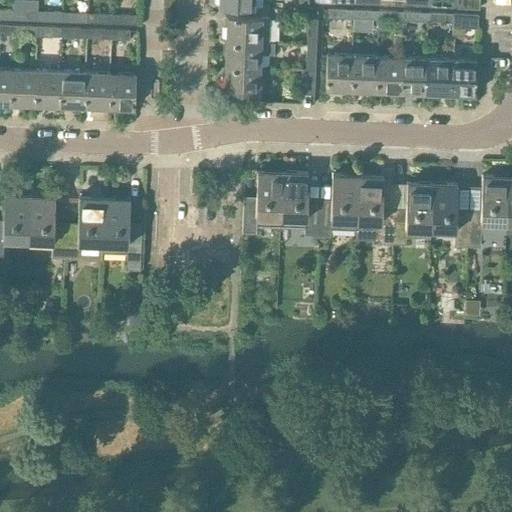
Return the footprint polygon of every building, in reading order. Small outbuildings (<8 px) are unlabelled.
[(347,18),(347,8),(328,8),(328,17),(347,18)] [(0,18),(12,19),(13,9),(0,9),(0,18)] [(372,19),(372,9),(354,9),(353,18),(372,19)] [(396,19),(397,10),(379,9),(379,19),(396,19)] [(37,20),(37,10),(20,10),(19,19),(37,20)] [(421,20),(421,11),(403,10),(403,20),(421,20)] [(62,21),(63,11),(44,11),(44,20),(62,21)] [(446,21),(446,12),(428,11),(428,21),(446,21)] [(87,22),(87,12),(69,12),(69,21),(87,22)] [(112,23),(112,13),(94,12),(94,22),(112,23)] [(478,28),(478,13),(453,12),(452,27),(478,28)] [(137,14),(119,13),(118,23),(137,24),(137,14)] [(227,39),(261,41),(261,16),(228,14),(227,39)] [(307,18),(306,36),(316,36),(317,18),(307,18)] [(30,35),(30,25),(12,25),(12,35),(30,35)] [(55,36),(55,26),(37,26),(37,36),(55,36)] [(80,37),(80,27),(62,27),(62,37),(80,37)] [(104,38),(105,28),(87,27),(86,38),(104,38)] [(465,27),(464,37),(477,37),(477,28),(465,27)] [(129,39),(130,29),(111,28),(111,38),(129,39)] [(227,39),(226,64),(260,66),(260,53),(273,53),(274,41),(261,41),(227,39)] [(315,61),(316,43),(306,43),(306,61),(315,61)] [(351,87),(352,53),(327,52),(326,86),(351,87)] [(377,54),(352,53),(351,87),(376,88),(377,54)] [(402,55),(377,54),(376,88),(400,89),(402,55)] [(427,56),(402,55),(400,89),(425,90),(427,56)] [(451,57),(427,56),(425,90),(450,91),(451,57)] [(475,92),(477,58),(451,57),(450,91),(450,95),(460,95),(460,91),(475,92)] [(260,66),(226,64),(225,90),(259,91),(260,66)] [(11,67),(0,66),(0,101),(10,102),(11,67)] [(10,102),(34,103),(36,68),(11,67),(10,102)] [(314,93),(315,68),(302,67),(301,93),(314,93)] [(61,69),(36,68),(34,103),(59,104),(61,69)] [(85,70),(61,69),(59,104),(84,105),(85,70)] [(110,71),(85,70),(84,105),(109,106),(110,71)] [(135,72),(110,71),(109,106),(134,107),(135,72)] [(243,194),(241,231),(256,232),(256,225),(281,226),(282,170),(257,169),(256,195),(243,194)] [(282,170),(281,226),(305,227),(304,233),(318,234),(319,197),(307,196),(308,171),(282,170)] [(356,219),(357,173),(332,172),(331,197),(319,197),(318,234),(331,234),(332,218),(356,219)] [(357,173),(356,219),(379,219),(378,243),(392,243),(393,206),(382,205),(383,173),(357,173)] [(468,208),(467,246),(480,246),(481,232),(505,233),(507,176),(482,175),(480,209),(468,208)] [(393,206),(392,243),(405,244),(405,237),(429,238),(430,227),(432,181),(407,180),(406,206),(393,206)] [(467,246),(468,208),(456,208),(457,182),(432,181),(430,227),(454,228),(454,245),(467,246)] [(4,238),(28,239),(30,193),(5,192),(4,218),(0,217),(0,254),(4,255),(4,238)] [(65,257),(66,220),(54,219),(55,194),(30,193),(28,239),(52,240),(51,257),(65,257)] [(102,242),(104,196),(79,195),(78,220),(66,220),(65,257),(102,259),(102,251),(102,242)] [(129,197),(104,196),(102,242),(102,251),(126,253),(125,268),(140,269),(141,221),(129,221),(129,197)]
